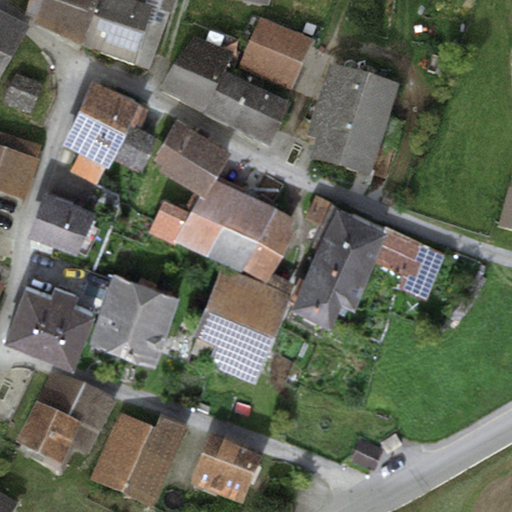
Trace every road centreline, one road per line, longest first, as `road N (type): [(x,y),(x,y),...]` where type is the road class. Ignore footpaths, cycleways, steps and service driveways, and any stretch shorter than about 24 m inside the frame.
road 1 (residential): [(68,65),(312,185),(511,258)]
road 2 (residential): [(0,354),(383,489)]
road 3 (residential): [(68,65),(0,331)]
road 4 (track): [(324,49),(375,50),(391,57),(409,83),(413,122),(384,215)]
road 5 (tertiary): [(511,424),(383,489)]
